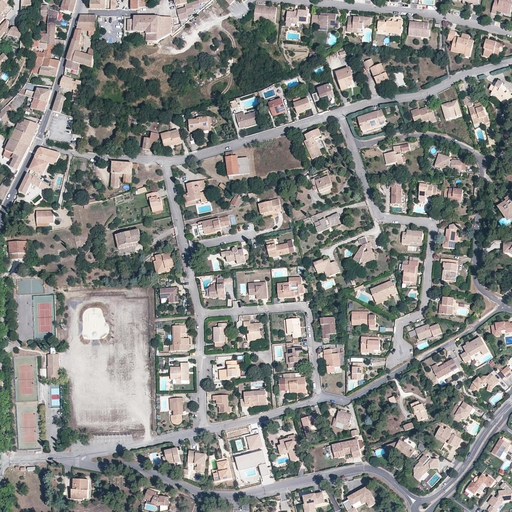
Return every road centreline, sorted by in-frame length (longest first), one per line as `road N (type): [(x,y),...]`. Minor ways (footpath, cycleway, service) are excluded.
road 1 (residential): [(79,460),(142,468),(213,495),(367,469),(406,494)]
road 2 (residential): [(500,302),(475,279),(478,157),(418,135),(352,148)]
road 3 (residential): [(352,148),(377,215),(433,228),(423,312),(400,325),(400,355)]
road 4 (residential): [(304,0),(441,14),(511,33)]
road 5 (residential): [(318,395),(304,305),(200,313)]
road 6 (residential): [(334,116),(422,96),(511,62)]
road 7 (residential): [(165,158),(202,155),(334,116)]
road 8 (residential): [(511,402),(466,466),(425,501)]
road 9 (residential): [(36,143),(94,156),(165,158)]
road 10 (residential): [(77,12),(39,136)]
road 11 (residential): [(79,460),(203,431)]
road 12 (residential): [(203,431),(318,395)]
